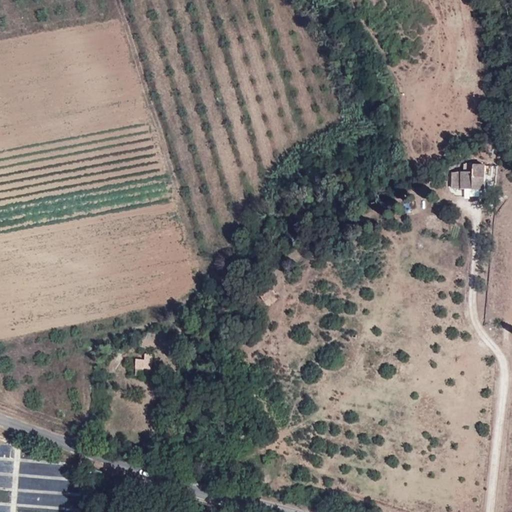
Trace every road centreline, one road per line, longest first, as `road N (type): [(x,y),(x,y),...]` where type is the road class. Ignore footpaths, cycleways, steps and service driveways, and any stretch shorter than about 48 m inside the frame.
road 1 (unknown): [(463,199),(477,225),(473,312),(505,364),(492,511)]
road 2 (tertiary): [(0,416),(280,511)]
